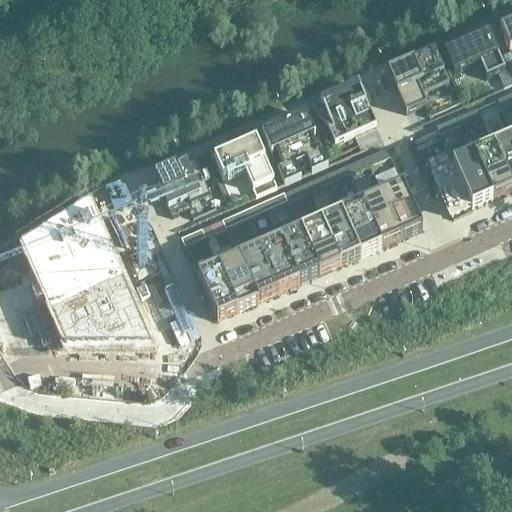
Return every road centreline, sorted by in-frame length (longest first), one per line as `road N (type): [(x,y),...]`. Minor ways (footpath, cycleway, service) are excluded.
road 1 (secondary): [(511,334),(0,499)]
road 2 (secondary): [(101,511),(511,371)]
road 3 (residential): [(449,257),(217,358)]
road 4 (residential): [(217,358),(167,377),(40,366),(0,381)]
road 5 (residential): [(217,358),(138,177)]
road 6 (residential): [(449,257),(378,95)]
road 7 (residential): [(0,55),(119,0)]
